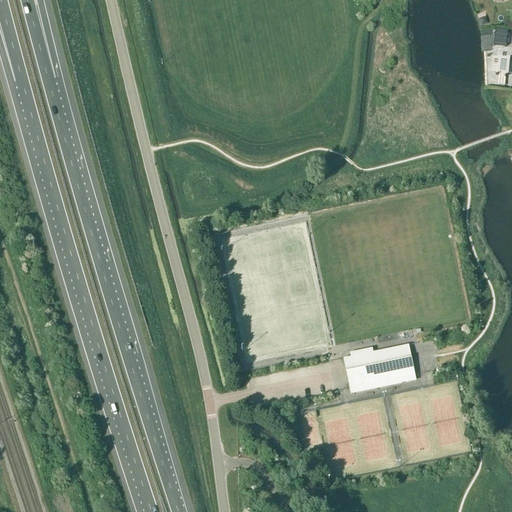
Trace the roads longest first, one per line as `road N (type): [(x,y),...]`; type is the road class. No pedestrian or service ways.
road 1 (unclassified): [(224,511),(201,365),(110,0)]
road 2 (motorway): [(177,511),(66,146)]
road 3 (motorway): [(42,155),(151,511)]
road 4 (motorway): [(0,0),(42,155)]
road 5 (motorway): [(66,146),(27,0)]
road 6 (motorway): [(66,146),(40,0)]
